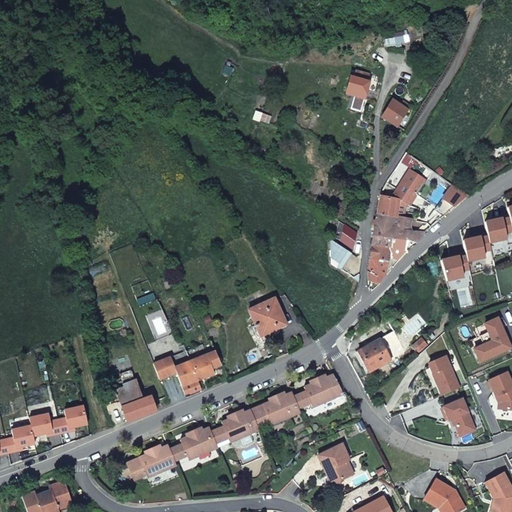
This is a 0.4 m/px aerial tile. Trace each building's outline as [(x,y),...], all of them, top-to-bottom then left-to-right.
[(367,81),(369,74),(354,71),(352,78),(350,78),(347,94),(366,98),(369,81),(367,81)] [(407,110),(392,101),(383,117),(396,127),(407,110)] [(368,131),(372,126),(362,120),(359,125),(368,131)] [(380,197),(376,213),(395,217),(395,216),(403,216),(405,204),(401,201),(402,199),(410,203),(424,181),(408,171),(391,199),(380,197)] [(332,211),(345,220),(353,207),(340,199),(332,211)] [(408,232),(411,219),(400,218),(395,217),(376,213),(374,227),(395,230),(408,232)] [(511,230),(511,229),(509,218),(502,220),(502,218),(484,222),(488,237),(489,243),(506,239),(505,233),(511,231),(511,230)] [(344,223),(340,221),(335,238),(339,240),(344,223)] [(357,233),(344,223),(339,240),(353,249),(357,233)] [(374,227),(372,244),(391,248),(395,230),(374,227)] [(416,243),(424,235),(408,232),(395,230),(391,248),(404,250),(406,241),(416,243)] [(489,243),(488,237),(480,238),(480,237),(463,241),(466,256),(467,262),(485,258),(483,252),(491,250),(489,243)] [(347,250),(330,238),(331,258),(339,263),(347,250)] [(398,260),(407,251),(404,250),(391,248),(372,244),(370,257),(388,262),(389,256),(398,260)] [(467,262),(466,256),(459,258),(459,256),(440,260),(446,281),(463,277),(462,271),(469,269),(467,262)] [(378,284),(385,278),(388,262),(370,257),(368,274),(368,281),(373,284),(375,282),(378,284)] [(260,334),(275,327),(276,329),(286,324),(274,298),(249,310),(260,334)] [(474,349),(479,362),(503,351),(501,346),(502,343),(507,341),(497,318),(485,324),(492,341),(474,349)] [(470,340),(474,349),(492,341),(485,324),(476,328),(479,336),(470,340)] [(394,330),(379,339),(357,351),(369,372),(406,352),(394,330)] [(412,346),(418,354),(424,349),(423,348),(427,344),(422,338),(412,346)] [(501,346),(503,351),(510,348),(507,341),(502,343),(501,346)] [(185,394),(190,391),(191,393),(201,389),(198,380),(211,374),(214,373),(211,368),(221,364),(215,350),(206,354),(203,345),(186,351),(170,357),(161,361),(153,364),(159,379),(161,379),(176,373),(181,387),(183,391),(185,394)] [(458,388),(445,356),(429,363),(431,368),(423,371),(431,389),(438,385),(442,395),(458,388)] [(127,422),(155,411),(149,396),(142,399),(132,374),(130,369),(119,374),(120,378),(124,387),(115,390),(127,422)] [(496,397),(498,396),(501,402),(500,408),(511,409),(511,384),(507,372),(489,380),(496,397)] [(312,407),(343,394),(333,374),(326,378),(311,384),(304,387),(305,391),(310,402),(312,407)] [(311,384),(326,378),(324,374),(309,381),(311,384)] [(293,396),(298,407),(310,402),(305,391),(293,396)] [(271,425),(300,412),(298,407),(293,396),(291,392),(284,395),(269,402),(253,409),(255,413),(258,421),(268,417),(269,420),(271,425)] [(269,402),(284,395),(283,392),(268,399),(269,402)] [(462,399),(443,407),(449,420),(453,418),(460,436),(475,429),(462,399)] [(66,418),(58,420),(61,434),(69,432),(69,429),(74,427),(87,425),(83,406),(64,410),(66,418)] [(230,442),(259,430),(257,425),(252,414),(250,410),(243,413),(228,419),(221,422),(223,427),(228,438),(230,442)] [(228,419),(243,413),(242,410),(227,416),(228,419)] [(252,414),(257,425),(269,420),(268,417),(258,421),(255,413),(252,414)] [(29,418),(31,426),(33,437),(46,434),(52,432),(52,435),(61,434),(58,420),(50,422),(48,414),(29,418)] [(13,438),(5,440),(8,453),(16,452),(15,449),(35,444),(33,437),(31,426),(11,430),(13,438)] [(188,460),(217,447),(215,443),(211,432),(209,427),(202,430),(187,437),(180,440),(182,444),(186,456),(188,460)] [(187,437),(202,430),(200,427),(185,434),(187,437)] [(211,432),(215,443),(228,438),(223,427),(211,432)] [(0,454),(0,455),(8,453),(5,440),(0,440),(0,454)] [(169,450),(174,461),(186,456),(182,444),(169,450)] [(347,461),(340,444),(317,455),(327,476),(326,480),(337,484),(338,481),(353,474),(347,461)] [(147,477),(176,465),(174,461),(169,450),(167,445),(160,448),(145,454),(126,463),(134,481),(146,475),(147,477)] [(145,454),(160,448),(159,445),(144,451),(145,454)] [(511,489),(503,472),(484,483),(493,499),(496,505),(494,511),(511,511),(511,510),(511,489)] [(436,479),(424,498),(439,507),(442,511),(456,511),(464,507),(455,491),(436,479)] [(49,491),(35,496),(41,511),(58,511),(58,510),(72,505),(64,482),(54,486),(55,489),(49,491)] [(27,511),(41,511),(35,496),(34,491),(21,496),(27,511)] [(391,511),(383,496),(353,511),(391,511)]
